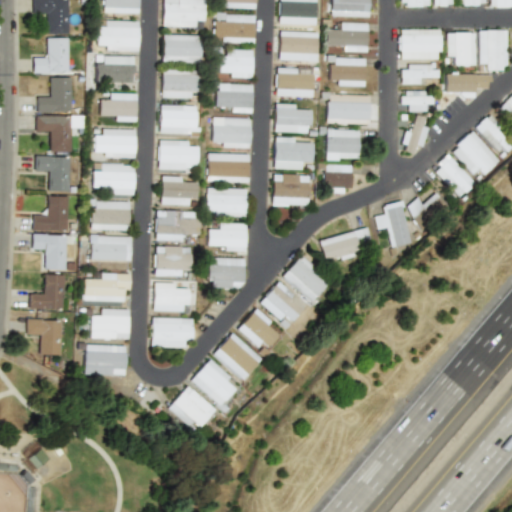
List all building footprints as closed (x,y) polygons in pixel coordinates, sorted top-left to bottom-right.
[(62,0),(26,0),(26,9),(37,9),(37,33),(62,33),(62,0)] [(134,0),(98,0),(98,13),(134,13),(134,0)] [(157,0),(157,26),(190,27),(190,20),(198,20),(198,0),(157,0)] [(252,0),(217,0),(217,7),(252,8),(252,0)] [(275,0),(275,23),(311,24),(311,0),(275,0)] [(365,0),(328,0),(328,15),(365,16),(365,0)] [(133,51),(133,20),(92,20),(92,51),(133,51)] [(322,45),(343,45),(343,51),(363,51),(364,23),(338,22),(338,29),(322,29),(322,45)] [(437,29),(397,29),(397,58),(436,59),(437,29)] [(477,63),(484,63),(484,69),(505,68),(504,30),(476,30),(477,63)] [(312,61),(313,32),(276,31),(275,59),(312,61)] [(472,65),(471,32),(443,33),(443,56),(450,56),(451,65),(472,65)] [(157,60),(194,61),(195,35),(157,34),(157,60)] [(63,37),(37,37),(37,57),(26,57),(26,73),(63,73),(63,37)] [(213,72),(226,72),(226,76),(248,77),(249,50),(222,49),(221,56),(213,56),(213,72)] [(90,63),(90,82),(127,82),(128,56),(97,55),(97,63),(90,63)] [(327,80),(333,80),(333,85),(360,85),(361,58),(327,57),(327,80)] [(398,65),(398,84),(423,83),(423,77),(434,77),(434,64),(398,65)] [(272,95),(309,96),(309,68),(272,68),(272,95)] [(190,98),(190,70),(157,69),(156,97),(190,98)] [(442,91),(473,92),(473,87),(486,88),(487,74),(443,73),(442,91)] [(64,112),(64,77),(41,77),(41,99),(31,99),(31,112),(64,112)] [(248,84),(212,83),(212,107),(227,107),(227,112),(248,112),(248,84)] [(405,111),(428,111),(428,91),(397,91),(398,104),(405,104),(405,111)] [(131,92),(104,92),(104,101),(95,101),(95,120),(131,121),(131,92)] [(508,117),(511,113),(511,92),(498,106),(508,117)] [(323,123),(365,123),(366,95),(323,95),(323,123)] [(292,104),(271,103),(271,131),(306,132),(306,109),(292,109),(292,104)] [(190,105),(154,104),(154,133),(193,134),(193,127),(190,127),(190,105)] [(405,130),(398,149),(410,153),(413,144),(419,146),(426,126),(419,124),(422,117),(413,114),(407,131),(405,130)] [(504,151),(511,144),(488,114),(474,126),(495,151),(501,147),(504,151)] [(41,150),(66,150),(66,116),(30,116),(30,127),(41,127),(41,150)] [(247,118),(208,116),(207,142),(218,142),(218,146),(246,148),(247,118)] [(96,136),(89,136),(89,148),(98,149),(98,157),(130,158),(130,128),(96,128),(96,136)] [(355,130),(322,129),(322,158),(355,159),(355,130)] [(497,160),(469,131),(448,150),(471,173),(475,169),(481,175),(497,160)] [(298,161),(308,162),(308,142),(290,142),(290,137),(270,137),(270,168),(298,169),(298,161)] [(152,168),(192,169),(192,146),(183,146),(183,141),(153,140),(152,168)] [(245,154),(203,153),(202,181),(244,182),(245,154)] [(64,155),(30,155),(29,167),(40,167),(40,190),(64,190),(64,155)] [(472,182),(446,155),(431,169),(457,197),(472,182)] [(88,193),(129,193),(129,164),(88,164),(88,193)] [(319,187),(326,187),(326,190),(347,191),(348,165),(320,164),(319,187)] [(304,175),(269,174),(268,204),(304,205),(304,175)] [(184,205),(184,197),(191,197),(192,182),(176,181),(176,176),(156,176),(155,204),(184,205)] [(242,188),(202,187),(202,214),(242,215),(242,188)] [(429,219),(445,207),(433,192),(417,205),(429,219)] [(63,195),(39,195),(39,217),(28,217),(28,230),(63,230),(63,195)] [(86,230),(124,230),(124,199),(86,199),(86,230)] [(387,247),(407,243),(399,200),(379,204),(381,214),(371,216),(373,229),(383,227),(387,247)] [(177,241),(177,233),(192,234),(193,211),(151,210),(150,240),(177,241)] [(203,245),(221,246),(221,250),(241,251),(242,223),(215,222),(215,229),(204,229),(203,245)] [(369,249),(363,227),(315,239),(321,262),(369,249)] [(28,245),(38,245),(38,268),(61,268),(61,234),(28,234),(28,245)] [(86,259),(126,259),(126,235),(86,235),(86,259)] [(176,276),(176,269),(185,269),(186,246),(150,246),(150,275),(176,276)] [(296,256),(278,275),(306,302),(325,282),(296,256)] [(204,288),(239,287),(239,257),(204,257),(204,288)] [(79,301),(125,301),(125,272),(89,272),(89,281),(79,281),(79,301)] [(60,309),(60,274),(37,273),(37,295),(25,295),(25,308),(60,309)] [(148,311),(177,311),(177,304),(184,304),(184,288),(169,288),(169,283),(149,282),(148,311)] [(255,302),(282,328),(299,310),(272,284),(255,302)] [(124,338),(124,308),(96,308),(96,317),(86,317),(86,338),(124,338)] [(264,347),(273,335),(262,326),(266,321),(250,308),(233,330),(253,346),(257,341),(264,347)] [(180,347),(180,338),(187,338),(188,318),(147,317),(146,346),(180,347)] [(58,318),(23,318),(23,334),(34,334),(34,354),(58,354),(58,318)] [(208,353),(237,379),(256,359),(227,332),(208,353)] [(81,373),(121,375),(122,346),(82,345),(81,373)] [(224,377),(205,359),(186,379),(214,405),(230,388),(221,380),(224,377)] [(188,420),(194,426),(209,410),(183,385),(162,407),(182,426),(188,420)]
